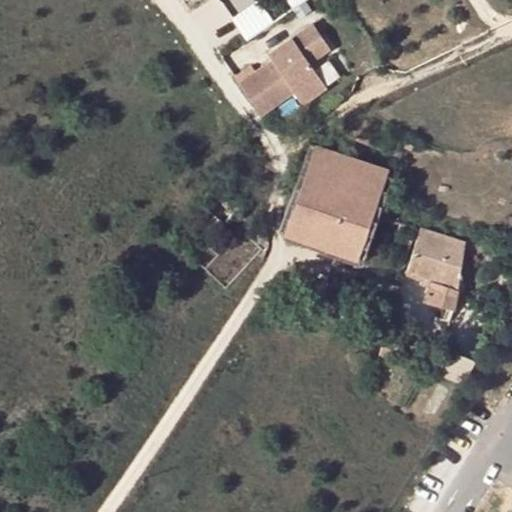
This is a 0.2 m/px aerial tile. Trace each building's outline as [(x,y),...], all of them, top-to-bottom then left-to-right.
[(259,0),(234,18),(249,39),(275,21),(260,0),(259,0)] [(318,25),(274,54),(277,60),(244,83),(264,114),(298,92),(306,104),(331,88),(314,63),(335,50),(318,25)] [(345,78),(329,54),(314,63),(331,88),(345,78)] [(416,145),(409,142),(406,148),(414,151),(416,145)] [(318,145),(289,230),(361,256),(363,247),(407,262),(418,227),(376,214),(391,170),(318,145)] [(222,179),(193,211),(221,233),(245,202),(222,179)] [(461,289),(467,241),(425,228),(411,273),(432,280),(426,301),(455,310),(461,289)] [(508,250),(490,245),(486,258),(505,263),(508,250)] [(476,305),(462,303),(460,321),(474,323),(476,305)] [(417,332),(390,327),(386,340),(414,346),(417,332)]
